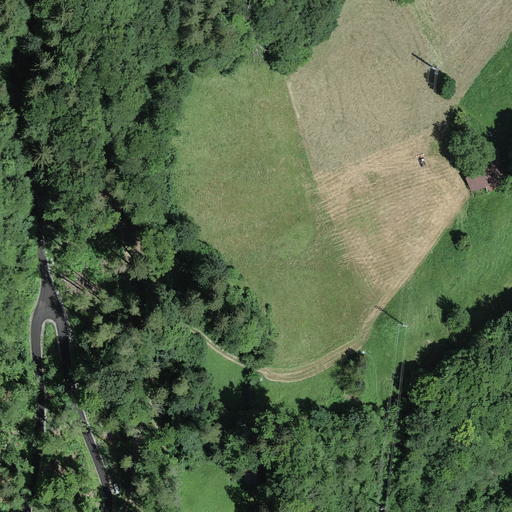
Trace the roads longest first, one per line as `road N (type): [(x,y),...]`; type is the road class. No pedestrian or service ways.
road 1 (track): [(27,511),(41,425),(39,311),(49,297),(59,303),(67,372),(108,488),(107,511)]
road 2 (track): [(49,297),(13,110),(10,60),(30,0)]
